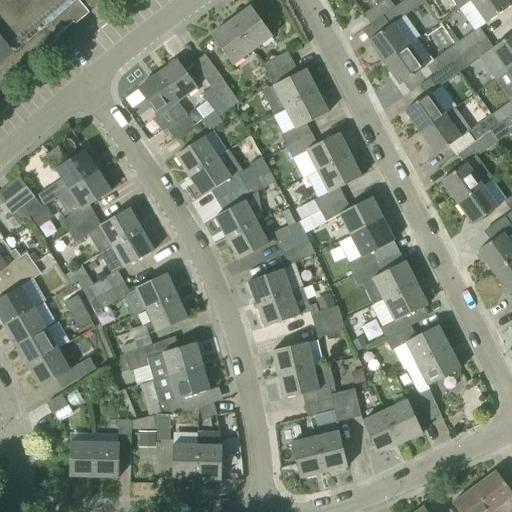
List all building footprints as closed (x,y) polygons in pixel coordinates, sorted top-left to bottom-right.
[(0,0),(0,88),(72,27),(104,0),(0,0)] [(384,0),(364,15),(371,25),(371,26),(383,17),(383,18),(395,9),(389,0),(384,0)] [(393,24),(415,9),(425,2),(423,0),(407,0),(395,9),(383,18),(389,26),(368,42),(385,64),(409,46),(409,45),(393,24)] [(450,0),(458,10),(471,1),(471,2),(473,0),(450,0)] [(473,0),(471,2),(487,24),(511,6),(507,0),(473,0)] [(272,37),(251,7),(230,22),(252,52),(272,37)] [(449,21),(460,37),(474,27),(463,11),(449,21)] [(211,36),(233,66),(252,52),(230,22),(211,36)] [(479,28),(456,45),(463,55),(472,49),(487,38),(479,28)] [(453,42),(458,38),(452,30),(448,34),(453,42)] [(511,35),(493,48),(497,53),(483,64),(495,81),(509,70),(511,68),(511,35)] [(472,49),(479,59),(493,48),(487,38),(472,49)] [(432,62),(439,73),(454,62),(463,55),(456,45),(432,62)] [(409,46),(385,64),(400,86),(425,68),(409,46)] [(287,52),(264,64),(270,75),(293,63),(287,52)] [(157,75),(177,103),(198,88),(177,61),(157,75)] [(454,62),(439,73),(430,79),(437,89),(461,72),(454,62)] [(273,86),(285,108),(317,92),(306,70),(298,73),(293,63),(270,75),(275,86),(273,86)] [(194,126),(177,103),(157,75),(138,89),(158,117),(167,111),(176,124),(167,130),(174,141),(194,126)] [(239,103),(223,81),(212,88),(228,111),(239,103)] [(202,96),(206,102),(197,108),(199,112),(202,116),(204,119),(203,121),(210,131),(223,122),(219,117),(228,111),(212,88),(202,96)] [(312,135),(307,125),(328,113),(317,92),(285,108),(295,129),(281,136),(287,148),(312,135)] [(446,116),(430,94),(405,112),(421,134),(446,116)] [(492,115),(491,116),(499,126),(511,116),(511,101),(511,103),(510,102),(492,115)] [(189,119),(192,123),(197,123),(201,121),(202,116),(199,112),(194,111),(190,114),(189,119)] [(461,137),(464,135),(449,113),(446,116),(421,134),(436,156),(461,138),(461,137)] [(468,132),(475,143),(490,132),(499,126),(491,116),(487,119),(470,131),(468,132)] [(511,116),(499,126),(490,132),(498,142),(511,132),(511,116)] [(491,179),(476,157),(498,142),(490,132),(475,143),(458,155),(465,165),(441,182),(458,205),(482,187),(481,186),(491,179)] [(339,134),(317,145),(312,135),(287,148),(293,159),(307,151),(318,173),(350,156),(339,134)] [(218,158),(204,138),(175,156),(189,177),(218,158)] [(0,193),(0,200),(0,201),(12,215),(23,207),(30,216),(39,210),(42,207),(56,198),(69,190),(98,172),(85,151),(69,161),(56,169),(62,179),(34,197),(19,178),(0,193)] [(345,199),(340,189),(362,178),(350,156),(318,173),(328,193),(314,200),(316,204),(320,212),(345,199)] [(202,198),(231,179),(218,158),(189,177),(202,198)] [(251,167),(257,178),(269,170),(262,158),(249,165),(251,167)] [(237,176),(244,186),(258,178),(257,178),(251,167),(237,176)] [(251,197),(264,189),(276,183),(269,170),(257,178),(258,178),(244,186),(251,197)] [(98,172),(69,190),(81,209),(60,222),(68,233),(94,216),(89,207),(111,192),(98,172)] [(473,226),(497,208),(482,187),(458,205),(473,226)] [(351,237),(383,220),(372,198),(350,209),(345,199),(320,212),(326,223),(340,216),(351,237)] [(257,223),(245,201),(215,218),(227,239),(257,223)] [(12,215),(19,225),(30,216),(23,207),(12,215)] [(129,209),(100,226),(112,247),(142,230),(129,209)] [(38,229),(48,224),(39,210),(30,216),(38,229)] [(290,227),(297,224),(291,211),(284,214),(290,227)] [(511,228),(511,227),(511,212),(511,213),(503,219),(510,229),(478,251),(494,274),(511,260),(511,228)] [(100,226),(94,216),(68,233),(74,242),(75,244),(88,236),(87,234),(100,226)] [(379,264),(373,253),(394,242),(383,220),(351,237),(361,258),(348,266),(354,277),(379,264)] [(284,255),(309,242),(300,222),(299,223),(297,224),(290,227),(287,228),(292,237),(279,243),(284,255)] [(238,261),(268,245),(257,223),(227,239),(238,261)] [(142,230),(112,247),(125,268),(154,252),(142,230)] [(0,287),(19,275),(33,264),(28,257),(26,254),(19,259),(15,253),(11,255),(1,242),(0,242),(0,287)] [(289,266),(315,254),(309,242),(284,255),(289,266)] [(34,252),(28,257),(33,264),(40,260),(34,252)] [(511,260),(494,274),(509,295),(511,293),(511,260)] [(373,281),(384,302),(416,285),(405,262),(383,273),(379,264),(354,277),(359,288),(373,281)] [(41,275),(33,264),(19,275),(0,287),(0,295),(2,298),(0,299),(0,318),(4,325),(34,309),(22,288),(32,281),(41,275)] [(78,282),(88,275),(82,265),(65,276),(72,286),(78,282)] [(248,283),(257,306),(290,293),(282,270),(248,283)] [(89,288),(95,299),(124,282),(118,271),(111,275),(94,285),(89,288)] [(124,282),(95,299),(101,310),(124,296),(133,316),(146,311),(177,297),(167,274),(136,288),(129,291),(124,282)] [(386,341),(411,327),(405,317),(427,306),(416,285),(384,302),(394,322),(380,330),(386,341)] [(309,313),(310,315),(318,312),(315,304),(309,307),(302,289),(290,293),(257,306),(265,329),(309,313)] [(315,304),(318,312),(335,307),(332,294),(314,299),(315,304)] [(70,315),(84,307),(77,296),(64,304),(70,315)] [(146,311),(156,333),(187,319),(177,297),(146,311)] [(77,325),(90,318),(84,307),(70,315),(77,325)] [(337,307),(335,307),(318,312),(310,315),(314,327),(341,319),(337,307)] [(16,346),(46,329),(34,309),(4,325),(16,346)] [(317,339),(344,331),(341,319),(314,327),(317,339)] [(392,352),(406,344),(417,366),(450,349),(438,326),(416,337),(411,327),(386,341),(392,352)] [(28,367),(58,350),(46,329),(16,346),(28,367)] [(138,352),(153,346),(148,334),(134,339),(138,352)] [(362,337),(352,343),(357,353),(368,347),(362,337)] [(313,367),(307,343),(272,352),(278,376),(313,367)] [(196,344),(163,353),(156,355),(153,346),(138,352),(124,356),(129,372),(148,366),(153,382),(203,368),(196,344)] [(428,387),(460,370),(450,349),(417,366),(428,387)] [(40,388),(70,372),(58,350),(28,367),(40,388)] [(76,366),(82,377),(95,370),(89,359),(76,366)] [(351,360),(334,362),(336,385),(353,384),(351,360)] [(318,390),(313,367),(278,376),(283,400),(302,395),(304,407),(332,401),(330,395),(329,388),(318,390)] [(153,382),(159,403),(162,416),(170,416),(198,408),(202,407),(199,394),(210,391),(203,368),(153,382)] [(364,371),(353,373),(356,385),(367,382),(364,371)] [(342,393),(348,420),(360,417),(354,390),(342,393)] [(429,421),(440,416),(441,416),(430,392),(413,400),(419,398),(429,421)] [(333,412),(336,423),(348,420),(342,393),(330,395),(332,401),(334,412),(333,412)] [(48,402),(54,414),(67,406),(61,395),(48,402)] [(385,412),(400,444),(423,434),(419,426),(429,421),(419,398),(413,400),(385,412)] [(307,419),(333,412),(334,412),(332,401),(304,407),(307,419)] [(202,420),(217,416),(213,403),(202,407),(198,408),(202,420)] [(385,412),(363,423),(378,455),(400,444),(385,412)] [(131,421),(130,430),(157,431),(157,416),(154,416),(150,417),(131,421)] [(162,416),(157,416),(157,431),(157,441),(170,442),(170,416),(162,416)] [(118,421),(117,444),(95,444),(94,478),(119,478),(119,452),(130,453),(130,430),(131,421),(118,421)] [(339,432),(315,438),(324,473),(348,468),(339,432)] [(139,448),(156,448),(156,433),(139,433),(139,448)] [(324,473),(315,438),(291,444),(300,479),(324,473)] [(95,444),(70,443),(69,477),(94,478),(95,444)] [(197,446),(173,446),(172,480),(197,480),(197,446)] [(197,480),(221,481),(222,447),(197,446),(197,480)] [(490,511),(511,511),(511,493),(496,472),(473,488),(490,511)] [(452,504),(457,511),(490,511),(473,488),(452,504)]
